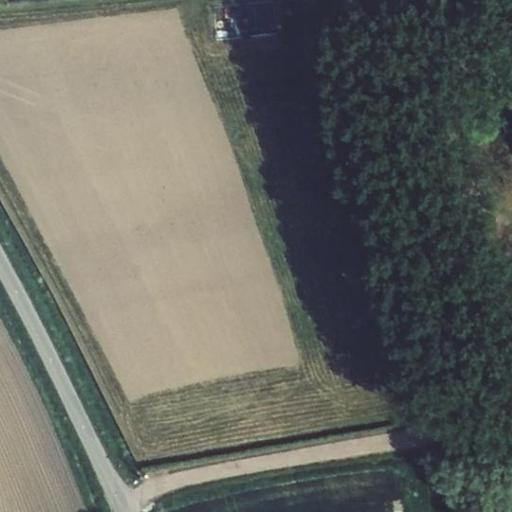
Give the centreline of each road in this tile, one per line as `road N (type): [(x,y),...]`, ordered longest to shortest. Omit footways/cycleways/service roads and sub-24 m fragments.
road 1 (track): [(116,495),(511,420)]
road 2 (unclassified): [(0,261),(124,511)]
